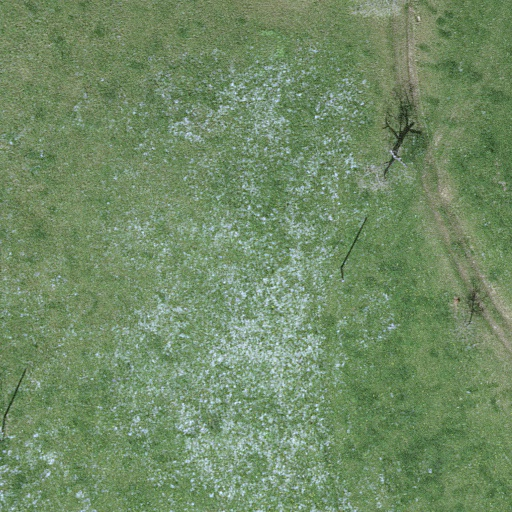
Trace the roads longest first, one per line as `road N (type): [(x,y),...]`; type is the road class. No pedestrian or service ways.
road 1 (track): [(511,347),(480,304),(426,141)]
road 2 (track): [(418,0),(426,141)]
